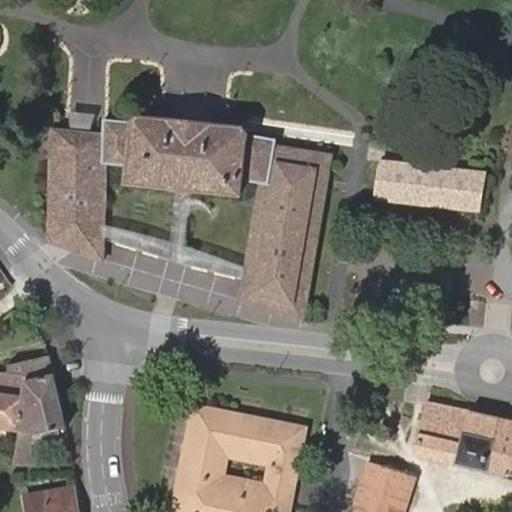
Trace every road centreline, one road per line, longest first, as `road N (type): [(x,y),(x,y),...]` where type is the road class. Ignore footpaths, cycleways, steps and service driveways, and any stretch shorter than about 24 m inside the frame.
road 1 (tertiary): [(107,324),(470,368)]
road 2 (residential): [(107,324),(101,454),(110,511)]
road 3 (tertiary): [(0,229),(69,299),(107,324)]
road 4 (unknown): [(376,255),(511,273)]
